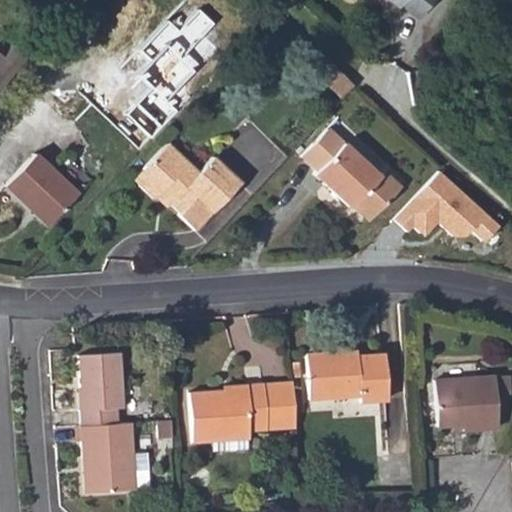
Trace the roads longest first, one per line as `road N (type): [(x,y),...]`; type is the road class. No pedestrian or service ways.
road 1 (residential): [(29,306),(424,286),(511,296)]
road 2 (residential): [(45,511),(29,306)]
